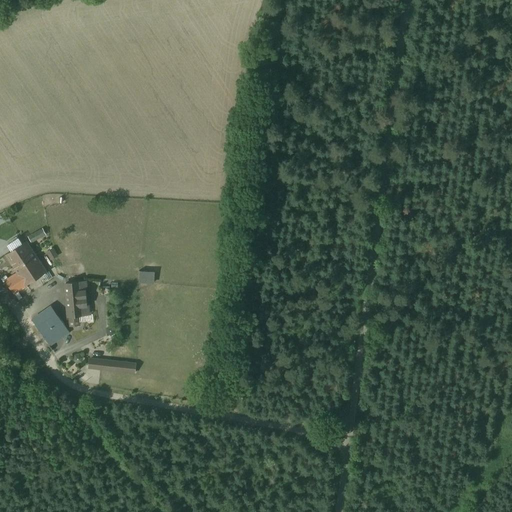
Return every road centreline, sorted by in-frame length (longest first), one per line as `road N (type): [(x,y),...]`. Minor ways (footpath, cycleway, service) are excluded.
road 1 (residential): [(407,0),(348,439)]
road 2 (residential): [(348,439),(72,387),(16,307)]
